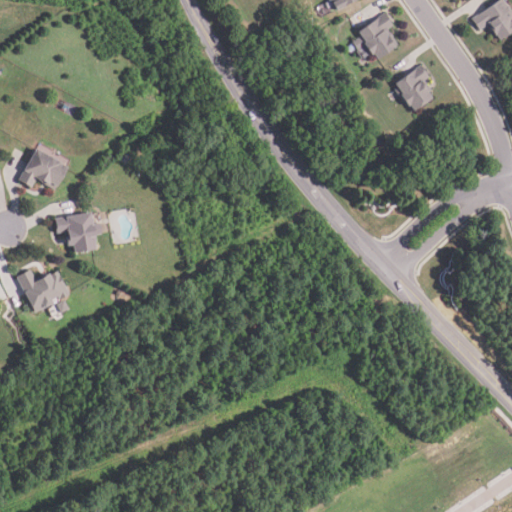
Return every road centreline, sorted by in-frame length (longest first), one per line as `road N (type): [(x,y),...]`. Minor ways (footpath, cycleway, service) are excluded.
road 1 (residential): [(511,402),(320,201),(244,101),(188,0)]
road 2 (residential): [(414,0),(486,107),(511,184)]
road 3 (residential): [(485,192),(454,197),(375,262)]
road 4 (residential): [(393,278),(485,192)]
